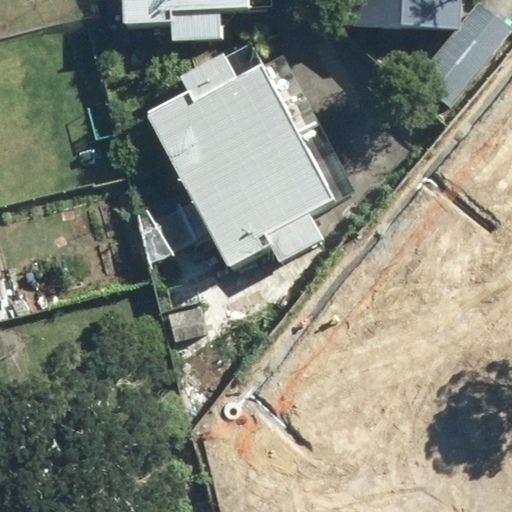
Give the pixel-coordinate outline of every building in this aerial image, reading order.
[(264,0),(110,0),(112,29),(158,26),(161,62),(227,56),(224,23),(265,21),(264,0)] [(457,0),(341,0),(339,41),(455,48),(457,0)] [(269,266),(274,276),(318,255),(312,242),(360,216),(277,64),(233,88),(224,68),(170,92),(181,116),(140,139),(224,290),(269,266)] [(203,301),(157,308),(164,353),(210,346),(203,301)] [(428,511),(399,365),(351,374),(357,402),(235,427),(250,503),(290,495),(293,511),(428,511)]
